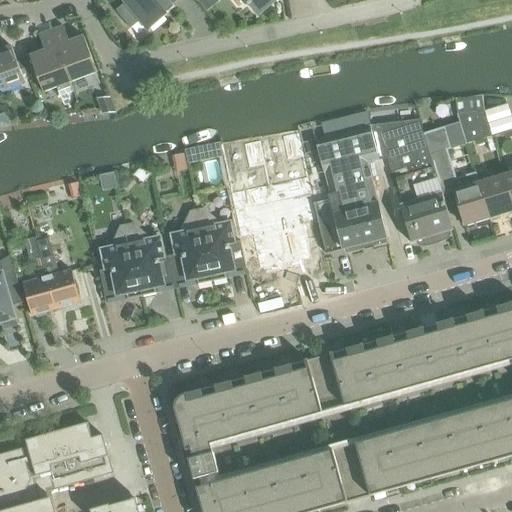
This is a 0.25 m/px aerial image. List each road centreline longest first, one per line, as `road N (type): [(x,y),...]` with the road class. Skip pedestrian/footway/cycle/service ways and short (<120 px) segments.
road 1 (tertiary): [(129,367),(511,263)]
road 2 (residential): [(77,5),(88,9),(108,58),(119,65),(418,0)]
road 3 (residential): [(175,511),(129,367)]
road 4 (tertiary): [(0,403),(129,367)]
